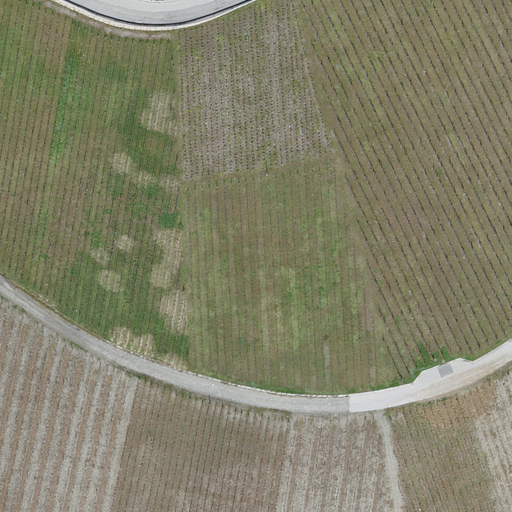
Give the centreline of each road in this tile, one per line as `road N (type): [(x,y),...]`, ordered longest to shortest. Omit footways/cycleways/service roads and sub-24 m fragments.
road 1 (unclassified): [(0,291),(115,362),(305,408),(410,397),(463,379),(511,349)]
road 2 (unclassified): [(224,0),(131,16),(85,0)]
